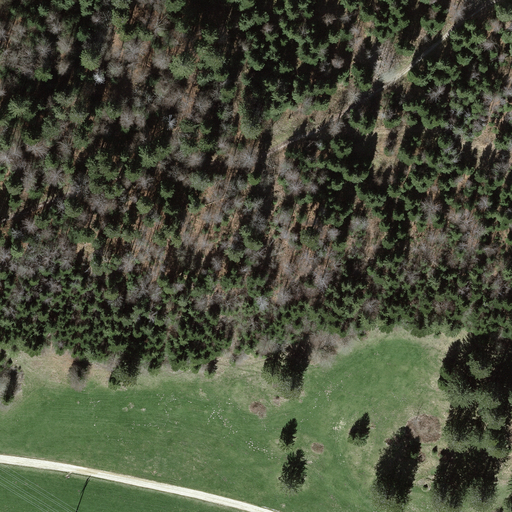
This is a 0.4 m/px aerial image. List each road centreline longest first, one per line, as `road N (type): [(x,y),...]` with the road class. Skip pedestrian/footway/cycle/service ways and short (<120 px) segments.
road 1 (track): [(491,0),(464,12),(347,111),(271,151),(0,211)]
road 2 (track): [(0,461),(257,511)]
